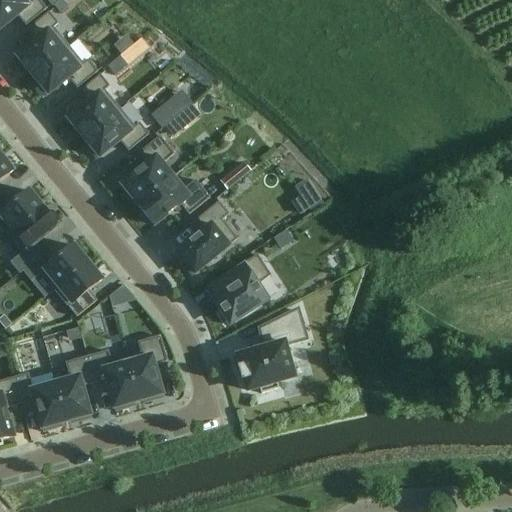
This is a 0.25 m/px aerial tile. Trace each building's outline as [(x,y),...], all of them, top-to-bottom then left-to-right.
[(29,0),(0,0),(0,30),(17,16),(25,27),(46,10),(37,0),(34,0),(32,3),(29,0)] [(61,0),(53,6),(60,14),(67,8),(61,0)] [(28,30),(36,40),(13,59),(21,70),(25,67),(32,76),(68,47),(53,28),(58,24),(48,13),(28,30)] [(68,47),(32,76),(40,85),(36,88),(45,98),(68,79),(77,89),(97,73),(88,61),(83,65),(68,47)] [(120,56),(108,66),(115,75),(127,65),(126,64),(120,56)] [(76,130),(83,139),(119,110),(104,91),(109,87),(100,76),(79,93),(88,103),(64,122),(73,132),(76,130)] [(134,128),(119,110),(83,139),(91,148),(88,150),(96,161),(119,142),(128,152),(148,135),(139,124),(134,128)] [(180,115),(166,126),(173,135),(187,123),(180,115)] [(174,155),(159,137),(139,154),(147,164),(134,175),(121,186),(127,193),(124,195),(135,208),(172,178),(161,165),(174,155)] [(0,156),(0,182),(13,172),(0,156)] [(243,163),(220,182),(227,191),(250,172),(243,163)] [(138,206),(154,226),(180,205),(189,216),(209,199),(195,182),(183,191),(172,178),(138,206)] [(0,203),(0,243),(10,236),(43,209),(28,191),(5,210),(0,203)] [(315,192),(303,200),(311,213),(323,205),(315,192)] [(202,233),(177,254),(185,264),(182,266),(191,277),(237,240),(221,221),(228,215),(218,203),(194,222),(202,233)] [(43,209),(10,236),(23,252),(10,263),(19,274),(22,271),(42,255),(34,245),(57,226),(43,209)] [(285,231),(274,239),(280,249),(292,241),(285,231)] [(42,255),(22,271),(31,282),(41,274),(54,290),(87,263),(73,246),(50,265),(42,255)] [(224,293),(215,300),(223,312),(219,314),(227,326),(266,301),(256,286),(270,276),(257,256),(217,282),(224,293)] [(87,263),(54,290),(76,318),(96,302),(88,292),(102,281),(87,263)] [(265,348),(237,356),(241,367),(239,368),(243,379),(244,379),(247,390),(259,387),(261,394),(278,389),(277,382),(293,377),(284,344),(304,338),(296,311),(260,330),(265,348)] [(4,316),(0,318),(0,324),(5,331),(11,325),(4,316)] [(6,352),(36,349),(34,328),(4,332),(6,352)] [(149,399),(150,403),(163,399),(154,366),(167,363),(160,337),(138,343),(141,354),(126,358),(138,402),(149,399)] [(94,383),(106,380),(115,413),(128,409),(127,405),(138,402),(126,358),(111,362),(108,352),(86,358),(94,383)] [(78,423),(91,420),(81,387),(94,383),(86,358),(65,364),(68,374),(52,378),(54,384),(55,384),(66,423),(77,419),(78,423)] [(43,433),(56,430),(55,426),(66,423),(55,384),(54,384),(32,390),(28,374),(14,378),(21,404),(34,401),(43,433)] [(0,446),(3,446),(1,441),(13,438),(9,422),(6,411),(5,409),(21,404),(14,378),(0,382),(0,446)]
